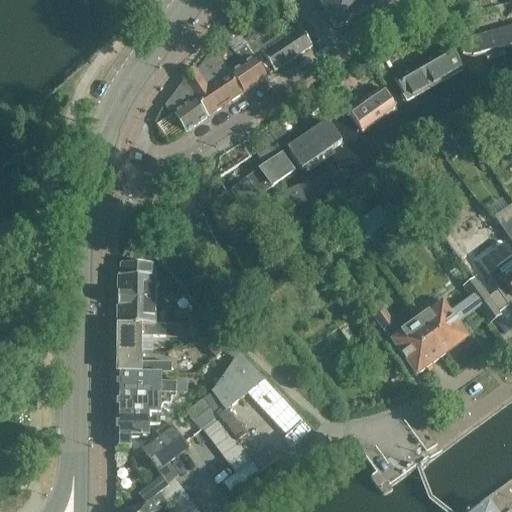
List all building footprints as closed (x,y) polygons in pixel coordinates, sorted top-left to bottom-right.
[(322,0),(318,3),(337,31),(384,0),(322,0)] [(471,30),(468,19),(467,16),(455,20),(460,34),(471,30)] [(474,56),(511,46),(511,27),(469,38),(457,48),(459,55),(474,56)] [(245,47),(244,46),(232,28),(222,34),(235,53),(245,47)] [(274,73),(312,48),(299,29),(265,52),(256,38),(244,46),(245,47),(253,58),(254,60),(257,57),(269,75),(273,72),(274,73)] [(391,80),(407,106),(465,72),(449,46),(391,80)] [(266,79),(254,60),(253,58),(229,74),(243,94),(266,79)] [(207,118),(243,94),(229,74),(229,75),(228,73),(206,87),(194,69),(184,82),(193,96),(207,118)] [(206,119),(190,95),(183,84),(165,105),(178,123),(177,124),(178,125),(184,134),(206,119)] [(394,104),(382,87),(345,112),(356,129),(394,104)] [(345,147),(327,122),(285,152),(303,177),(345,147)] [(277,124),(267,131),(280,150),(290,144),(277,124)] [(259,139),(249,145),(260,163),(278,153),(269,137),(260,141),(259,139)] [(230,193),(243,213),(295,174),(281,155),(230,193)] [(292,191),(274,197),(279,211),(334,191),(331,182),(293,195),(292,191)] [(511,207),(503,214),(494,220),(511,244),(511,207)] [(379,210),(356,227),(366,241),(369,238),(382,225),(388,225),(389,224),(379,210)] [(170,224),(165,228),(173,236),(177,232),(170,224)] [(267,229),(239,239),(243,252),(271,242),(267,229)] [(441,233),(460,260),(467,255),(447,229),(441,233)] [(491,276),(472,251),(467,255),(460,260),(479,285),(488,279),(491,276)] [(155,302),(156,278),(152,278),(152,265),(120,265),(120,277),(118,277),(117,302),(155,302)] [(511,273),(502,280),(493,286),(509,307),(511,304),(511,273)] [(275,307),(297,291),(286,276),(264,292),(275,307)] [(360,279),(350,286),(360,300),(370,293),(360,279)] [(488,279),(479,285),(500,313),(504,311),(509,307),(493,286),(488,279)] [(499,314),(486,297),(474,280),(463,289),(471,298),(449,314),(457,324),(463,320),(478,309),(490,324),(500,316),(499,314)] [(0,349),(15,338),(3,321),(10,316),(0,301),(0,349)] [(155,327),(155,302),(117,302),(117,326),(141,327),(155,327)] [(428,314),(419,321),(445,356),(468,339),(457,324),(449,314),(442,304),(436,309),(428,314)] [(416,377),(445,356),(419,321),(400,335),(384,312),(374,319),(405,361),(416,377)] [(141,354),(141,337),(141,327),(117,326),(117,354),(141,354)] [(155,337),(155,327),(141,327),(141,337),(155,337)] [(165,337),(165,328),(165,327),(155,327),(155,337),(165,337)] [(154,365),(141,364),(141,354),(117,354),(116,354),(116,375),(154,375),(154,367),(154,365)] [(211,364),(204,355),(197,360),(204,369),(211,364)] [(204,369),(197,360),(191,365),(197,374),(204,369)] [(226,412),(263,383),(239,361),(226,383),(212,393),(226,412)] [(164,376),(164,367),(154,367),(154,375),(160,375),(160,376),(164,376)] [(160,385),(160,376),(160,375),(154,375),(116,375),(116,395),(175,396),(175,392),(171,392),(171,386),(160,385)] [(310,432),(263,383),(249,396),(287,437),(284,440),(292,448),(310,432)] [(216,419),(224,413),(226,412),(212,393),(208,396),(182,416),(172,424),(175,429),(186,442),(201,430),(208,425),(216,419)] [(175,406),(175,396),(116,395),(116,415),(163,416),(163,411),(160,411),(160,406),(175,406)] [(224,413),(216,419),(236,444),(244,438),(224,413)] [(148,439),(148,426),(159,426),(160,420),(164,420),(164,416),(163,416),(116,415),(115,450),(130,450),(130,439),(148,439)] [(236,444),(216,419),(208,425),(201,430),(236,474),(251,463),(236,444)] [(189,450),(174,430),(175,429),(172,424),(156,436),(160,441),(143,453),(158,473),(169,465),(189,450)] [(275,454),(254,470),(257,474),(259,476),(280,460),(275,454)] [(197,511),(174,480),(178,477),(169,465),(158,473),(165,483),(152,493),(156,499),(160,496),(168,507),(172,511),(197,511)] [(251,465),(222,486),(229,495),(257,474),(254,470),(251,465)] [(159,511),(168,507),(160,496),(156,499),(146,505),(145,505),(123,511),(159,511)]
